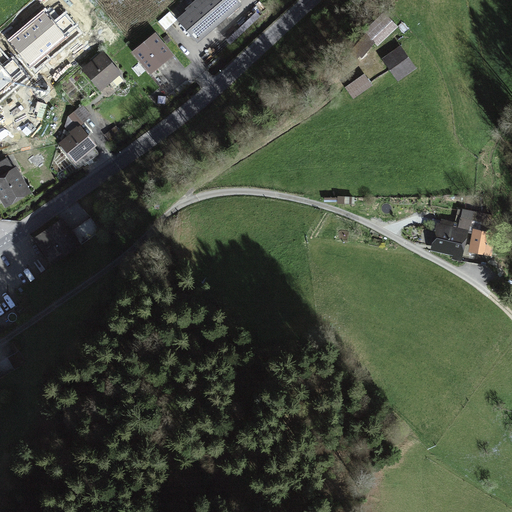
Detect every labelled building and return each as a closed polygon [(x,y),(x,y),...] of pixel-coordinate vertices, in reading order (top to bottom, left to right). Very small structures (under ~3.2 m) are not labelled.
[(201,0),(180,18),(198,39),(238,5),(233,0),(201,0)] [(51,6),(8,40),(33,71),(82,31),(67,12),(60,17),(51,6)] [(385,16),(368,32),(377,41),(394,26),(385,16)] [(151,71),(170,55),(155,35),(135,51),(151,71)] [(352,55),(357,59),(372,41),(364,35),(353,48),(356,50),(352,55)] [(383,58),(399,80),(417,67),(401,45),(383,58)] [(0,51),(0,103),(30,78),(13,57),(8,61),(0,51)] [(117,73),(117,72),(102,55),(86,69),(100,87),(107,81),(113,89),(123,80),(117,73)] [(370,86),(364,77),(348,88),(354,97),(370,86)] [(75,111),(84,121),(91,116),(82,105),(75,111)] [(84,121),(75,111),(70,116),(78,126),(84,121)] [(61,147),(78,167),(82,166),(97,155),(98,153),(77,127),(71,133),(74,136),(61,147)] [(119,133),(115,128),(107,134),(111,139),(119,133)] [(26,191),(7,159),(0,162),(0,189),(7,202),(26,191)] [(93,218),(74,227),(80,239),(99,231),(93,218)] [(471,221),(460,219),(459,224),(441,220),(435,246),(459,251),(464,232),(468,233),(471,221)] [(75,244),(61,223),(40,237),(54,258),(75,244)] [(489,233),(476,231),(473,250),(487,253),(489,245),(487,244),(489,233)] [(19,350),(7,357),(14,370),(26,363),(19,350)]
